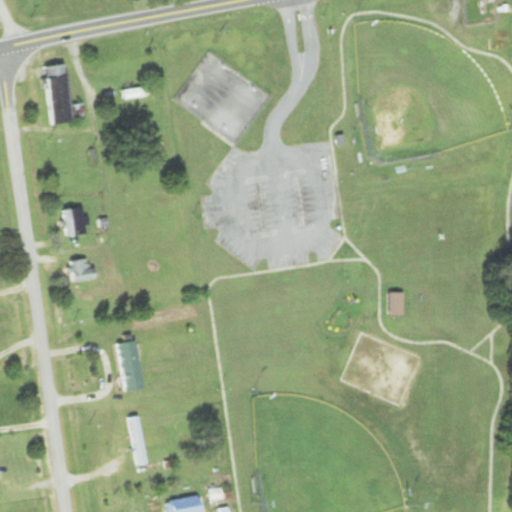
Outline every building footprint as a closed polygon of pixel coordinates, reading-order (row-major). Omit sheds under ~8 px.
[(62,76),(56,77),(55,66),(34,68),(39,125),(77,121),(76,105),(65,106),(62,76)] [(115,100),(145,96),(144,88),(114,92),(115,100)] [(163,189),(120,194),(121,203),(164,198),(163,189)] [(76,209),(55,209),(55,237),(76,237),(76,209)] [(156,223),(155,215),(145,217),(147,225),(156,223)] [(84,261),(60,261),(60,281),(84,281),(84,261)] [(114,392),(135,389),(128,341),(108,344),(114,392)] [(133,416),(120,418),(128,467),(141,465),(133,416)] [(191,511),(189,497),(157,502),(159,511),(191,511)]
